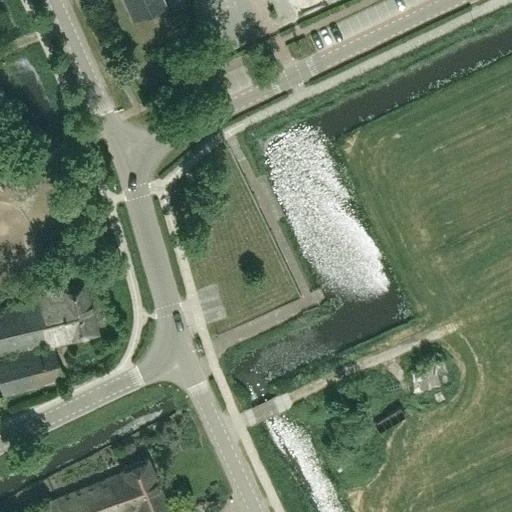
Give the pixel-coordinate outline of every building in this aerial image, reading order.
[(163,0),(129,0),(131,3),(127,5),(133,18),(165,4),(163,0)] [(215,0),(225,38),(258,30),(250,0),(215,0)] [(347,57),(351,67),(436,30),(432,21),(347,57)] [(23,176),(17,160),(3,165),(10,181),(23,176)] [(38,292),(39,295),(0,306),(0,353),(46,342),(47,344),(0,357),(0,385),(2,394),(62,377),(52,344),(98,332),(84,280),(38,292)] [(368,457),(353,427),(332,437),(347,467),(368,457)] [(123,468),(124,471),(56,497),(62,511),(160,511),(169,508),(149,457),(123,468)]
